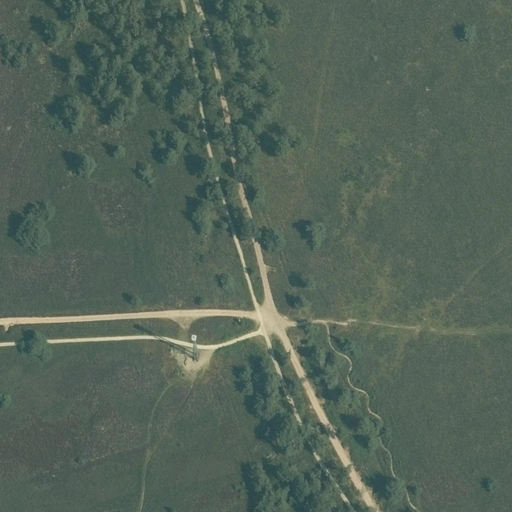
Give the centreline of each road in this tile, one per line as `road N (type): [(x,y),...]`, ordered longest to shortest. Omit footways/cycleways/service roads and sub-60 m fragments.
road 1 (track): [(270,318),(196,0)]
road 2 (track): [(270,318),(0,321)]
road 3 (track): [(376,511),(270,318)]
